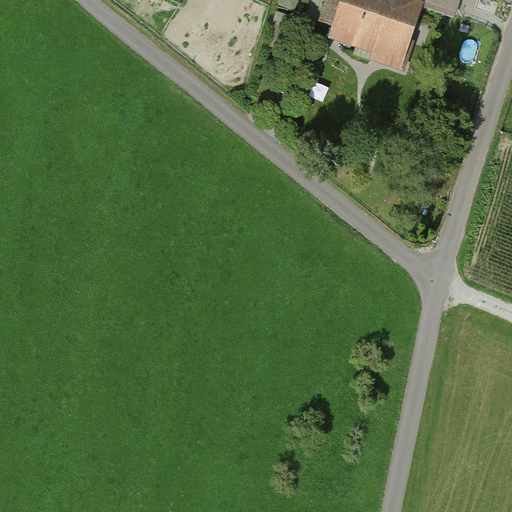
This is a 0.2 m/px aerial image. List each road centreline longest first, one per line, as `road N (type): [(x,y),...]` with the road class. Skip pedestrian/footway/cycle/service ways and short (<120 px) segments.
road 1 (residential): [(93,0),(437,283)]
road 2 (unclassified): [(437,283),(511,48)]
road 3 (unclassified): [(390,511),(437,283)]
